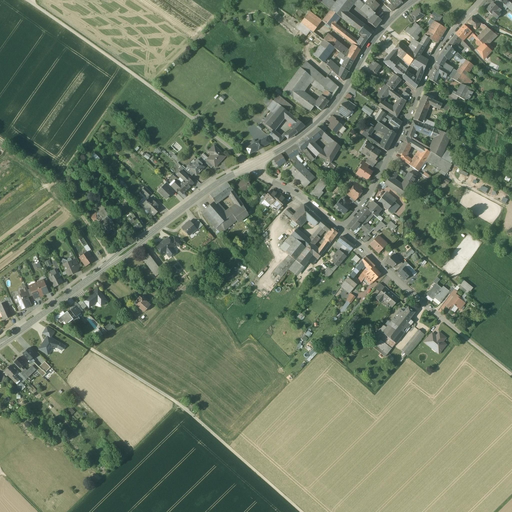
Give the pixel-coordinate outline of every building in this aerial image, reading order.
[(334,4),(328,0),(320,0),(320,2),(330,10),(334,4)] [(337,0),(334,4),(330,10),(331,10),(339,17),(342,19),(347,12),(354,4),(356,0),(337,0)] [(379,5),(373,0),(368,0),(364,4),(373,12),(379,5)] [(386,0),(390,5),(387,8),(391,12),(398,6),(399,5),(402,3),(399,0),(386,0)] [(505,5),(498,0),(497,2),(503,8),(506,10),(508,8),(505,5)] [(495,4),(493,3),(487,10),(497,19),(501,15),(499,13),(502,11),(501,10),(495,4)] [(374,14),(364,6),(361,10),(371,18),(374,15),(374,14)] [(420,8),(410,14),(415,22),(424,16),(420,8)] [(339,17),(331,10),(322,22),(330,28),(334,23),(339,17)] [(309,12),(300,23),(313,33),(318,26),(322,21),(309,12)] [(347,12),(342,19),(348,24),(353,17),(347,12)] [(441,16),(434,12),(432,15),(436,17),(433,21),(436,23),(441,16)] [(371,18),(368,22),(375,28),(378,25),(379,24),(381,21),(374,15),(371,18)] [(364,25),(353,17),(348,24),(353,27),(359,32),(364,25)] [(481,24),(472,17),(468,22),(472,25),(476,29),(480,25),(481,24)] [(433,21),(424,35),(437,43),(446,29),(436,23),(433,21)] [(313,33),(300,23),(297,27),(314,40),(317,36),(313,33)] [(343,31),(334,23),(330,28),(340,35),(343,31)] [(411,29),(407,34),(416,41),(419,38),(416,36),(422,29),(416,24),(411,29)] [(373,32),(364,25),(359,32),(353,27),(351,30),(361,38),(358,42),(363,46),(368,39),(373,32)] [(465,25),(456,35),(461,40),(463,41),(466,37),(469,39),(473,34),(474,34),(471,32),(470,30),(468,29),(465,25)] [(318,26),(313,33),(317,36),(322,30),(318,26)] [(479,36),(477,38),(477,39),(483,45),(495,34),(488,28),(485,30),(479,36)] [(479,36),(476,33),(471,29),(470,30),(471,32),(474,34),(473,34),(477,39),(477,38),(479,36)] [(322,30),(317,36),(323,40),(328,34),(322,30)] [(356,41),(343,31),(340,35),(353,45),(360,51),(363,46),(358,42),(356,41)] [(336,41),(328,34),(323,40),(324,41),(332,46),(336,41)] [(437,43),(424,35),(419,44),(424,48),(432,52),(437,43)] [(312,43),(309,52),(313,55),(324,41),(323,40),(317,36),(314,40),(312,43)] [(459,42),(453,38),(447,45),(453,50),(454,49),(459,42)] [(419,44),(413,40),(407,48),(408,49),(413,54),(419,45),(419,44)] [(324,41),(313,55),(323,63),(328,56),(334,48),(332,46),(324,41)] [(348,52),(337,43),(338,42),(336,41),(332,46),(340,52),(344,56),(348,52)] [(400,42),(389,55),(393,58),(397,54),(401,57),(408,49),(407,48),(400,42)] [(353,45),(349,53),(348,52),(344,56),(353,62),(360,51),(353,45)] [(413,54),(415,56),(418,57),(419,55),(424,48),(419,45),(413,54)] [(453,50),(447,45),(440,54),(447,60),(452,54),(453,54),(454,51),(453,50)] [(483,45),(478,50),(484,59),(491,51),(486,47),(483,45)] [(413,54),(408,49),(401,57),(406,62),(410,65),(415,56),(413,54)] [(455,51),(454,51),(453,54),(455,56),(454,58),(457,61),(461,57),(459,55),(455,51)] [(353,62),(344,56),(340,52),(337,56),(344,61),(342,64),(350,68),(352,64),(353,63),(352,63),(353,62)] [(447,60),(440,54),(435,64),(441,68),(444,64),(447,60)] [(393,58),(389,55),(383,62),(392,69),(396,65),(398,62),(393,58)] [(428,61),(419,55),(418,57),(419,58),(413,67),(419,70),(423,73),(428,61)] [(415,56),(410,65),(413,67),(419,58),(418,57),(415,56)] [(348,72),(341,67),(339,70),(326,59),(323,63),(327,66),(327,65),(330,69),(343,81),(348,72)] [(457,71),(451,79),(460,84),(467,74),(473,66),(465,60),(457,71)] [(325,79),(306,62),(301,68),(310,76),(320,85),(325,79)] [(380,67),(373,62),(368,68),(372,72),(375,74),(375,73),(380,67)] [(445,71),(434,64),(432,72),(435,74),(436,73),(440,75),(441,76),(445,71)] [(453,69),(444,64),(441,68),(450,73),(453,69)] [(396,65),(392,69),(401,77),(405,72),(396,65)] [(301,68),(289,83),(299,91),(307,81),(310,76),(301,68)] [(450,73),(447,77),(451,79),(457,71),(453,69),(450,73)] [(419,70),(414,79),(418,83),(423,73),(419,70)] [(407,73),(406,72),(405,72),(401,77),(415,89),(418,83),(414,79),(407,73)] [(435,74),(432,72),(429,79),(436,84),(440,75),(436,73),(435,74)] [(474,78),(467,74),(460,84),(461,84),(463,85),(467,87),(474,78)] [(394,75),(386,85),(393,91),(401,80),(394,75)] [(320,85),(310,76),(307,81),(316,89),(322,92),(324,93),(331,98),(332,96),(324,89),(320,85)] [(325,79),(320,85),(324,89),(332,96),(338,88),(326,77),(325,79)] [(474,78),(467,87),(470,89),(476,80),(474,78)] [(299,91),(289,83),(283,91),(287,94),(286,95),(287,96),(288,95),(291,98),(291,99),(292,99),(296,101),(295,102),(296,103),(297,102),(310,112),(314,106),(316,103),(299,91)] [(461,84),(455,95),(457,96),(463,85),(461,84)] [(385,85),(377,96),(383,100),(389,93),(391,90),(385,85)] [(463,85),(457,96),(458,97),(466,101),(467,102),(474,90),(470,89),(467,87),(463,85)] [(400,97),(391,90),(389,93),(398,100),(400,98),(400,97)] [(404,91),(400,96),(406,101),(409,95),(404,91)] [(455,95),(449,92),(447,95),(456,100),(458,97),(457,96),(455,95)] [(331,98),(324,93),(321,96),(328,101),(331,98)] [(293,107),(278,95),(273,101),(281,107),(288,112),(293,107)] [(316,103),(314,106),(321,111),(328,101),(321,96),(316,103)] [(400,98),(398,100),(394,107),(400,111),(406,101),(400,98)] [(442,104),(431,99),(429,104),(429,105),(431,106),(440,110),(441,106),(442,104)] [(429,104),(421,100),(418,108),(426,112),(426,111),(427,109),(429,105),(429,104)] [(281,107),(273,101),(264,113),(271,118),(281,107)] [(356,106),(349,102),(346,105),(346,106),(352,110),(353,111),(356,106)] [(400,111),(394,107),(392,110),(390,109),(390,108),(381,102),(378,106),(396,118),(400,111)] [(344,104),(342,106),(338,111),(346,117),(348,114),(349,115),(352,110),(346,106),(346,105),(344,104)] [(373,112),(364,106),(361,110),(370,116),(373,112)] [(271,118),(266,125),(272,130),(273,131),(273,130),(273,131),(284,118),(288,112),(281,107),(271,118)] [(426,112),(418,108),(413,120),(422,123),(423,119),(426,112)] [(380,109),(374,119),(376,121),(382,112),(382,111),(380,109)] [(297,120),(288,112),(284,118),(293,125),(297,120)] [(382,112),(376,121),(378,122),(381,124),(383,122),(382,121),(386,115),(382,112)] [(402,123),(393,117),(391,120),(389,122),(398,129),(402,123)] [(435,124),(423,119),(422,123),(433,128),(435,124)] [(293,125),(291,127),(293,129),(297,133),(305,127),(297,120),(293,125)] [(331,124),(329,127),(332,129),(332,131),(333,132),(334,131),(336,130),(338,131),(342,126),(334,120),(331,124)] [(424,126),(413,121),(410,128),(415,130),(421,132),(424,126)] [(381,124),(378,122),(373,129),(386,134),(389,130),(388,129),(381,124)] [(398,130),(390,125),(388,129),(389,130),(396,134),(398,130)] [(434,129),(424,125),(424,126),(421,132),(431,136),(434,129)] [(327,136),(317,128),(314,131),(320,136),(324,140),(327,136)] [(415,130),(410,128),(406,137),(411,140),(413,136),(415,130)] [(293,129),(284,136),(285,136),(288,140),(297,133),(293,129)] [(450,136),(439,130),(438,131),(434,129),(431,136),(435,138),(437,134),(448,141),(450,136)] [(273,131),(273,130),(272,132),(269,135),(279,143),(283,138),(273,131)] [(369,135),(362,130),(360,133),(366,138),(368,135),(369,136),(369,135)] [(314,131),(306,137),(312,143),(320,136),(314,131)] [(394,138),(386,134),(381,144),(379,147),(386,151),(394,138)] [(429,151),(431,153),(440,158),(444,150),(448,141),(437,134),(435,138),(431,147),(429,151)] [(245,146),(249,154),(271,143),(267,135),(245,146)] [(369,136),(368,135),(366,138),(379,147),(381,144),(378,142),(369,136)] [(327,136),(324,140),(331,146),(334,142),(327,136)] [(420,140),(413,136),(411,140),(429,151),(431,147),(420,141),(420,140)] [(305,138),(296,145),(301,151),(306,147),(307,147),(312,143),(306,137),(305,138)] [(411,161),(408,165),(418,172),(425,162),(431,153),(406,138),(404,142),(410,146),(418,151),(411,161)] [(325,156),(323,159),(330,163),(340,147),(334,142),(331,146),(325,156)] [(404,142),(397,154),(401,156),(404,157),(405,156),(410,146),(404,142)] [(307,147),(306,147),(311,151),(314,154),(316,151),(318,149),(312,143),(307,147)] [(380,152),(368,144),(366,148),(365,147),(361,152),(366,156),(366,157),(370,160),(372,156),(376,158),(380,152)] [(296,145),(285,152),(289,158),(293,155),(296,153),(297,154),(301,151),(296,145)] [(210,150),(214,153),(211,155),(207,160),(206,160),(213,166),(214,167),(222,159),(223,159),(225,157),(214,146),(210,150)] [(321,152),(318,149),(316,151),(314,154),(316,156),(323,159),(325,156),(321,152)] [(456,156),(444,150),(440,158),(452,165),(456,156)] [(440,158),(431,153),(425,162),(447,174),(452,165),(440,158)] [(280,155),(274,159),(278,166),(285,162),(280,155)] [(405,156),(404,157),(401,156),(399,158),(408,165),(411,161),(405,156)] [(213,166),(206,160),(207,160),(205,159),(203,161),(211,168),(213,166)] [(197,160),(192,165),(190,164),(187,167),(189,168),(189,169),(190,170),(194,174),(196,176),(205,167),(197,160)] [(293,165),(288,171),(294,177),(295,176),(303,168),(297,163),(294,166),(293,165)] [(363,166),(358,173),(367,180),(372,172),(366,168),(363,166)] [(307,170),(304,167),(303,168),(295,176),(298,178),(297,179),(301,183),(302,182),(307,186),(313,179),(306,171),(307,170)] [(188,173),(183,168),(181,170),(180,171),(180,172),(186,177),(186,176),(189,174),(188,173)] [(186,177),(180,172),(177,175),(184,181),(187,177),(186,176),(186,177)] [(412,175),(408,173),(405,178),(406,179),(413,183),(416,178),(412,175)] [(389,177),(385,184),(384,184),(387,186),(389,187),(394,181),(393,180),(395,177),(391,174),(389,177)] [(184,181),(182,183),(188,189),(194,183),(187,177),(184,181)] [(246,179),(237,184),(242,191),(246,189),(247,190),(251,187),(246,179)] [(406,179),(402,187),(399,185),(394,191),(401,195),(400,196),(401,196),(404,198),(413,183),(406,179)] [(337,182),(333,180),(325,188),(329,192),(337,182)] [(320,181),(310,194),(317,200),(323,193),(321,192),(326,185),(320,181)] [(399,185),(394,181),(389,187),(394,191),(399,185)] [(179,185),(175,182),(173,184),(179,190),(178,190),(183,194),(188,189),(182,183),(181,183),(179,185)] [(171,187),(167,183),(164,185),(170,191),(173,189),(171,187)] [(233,190),(227,183),(222,186),(228,194),(233,190)] [(170,191),(164,185),(158,191),(166,199),(172,193),(170,191)] [(222,186),(215,191),(215,190),(214,191),(214,192),(209,195),(214,201),(215,203),(228,194),(222,186)] [(360,190),(354,186),(349,192),(352,195),(357,198),(362,192),(360,190)] [(151,193),(145,187),(141,192),(147,197),(151,193)] [(233,190),(228,194),(239,209),(243,206),(233,190)] [(266,196),(263,199),(264,200),(270,205),(272,203),(278,196),(272,190),(266,196)] [(264,194),(258,201),(261,204),(264,200),(263,199),(266,196),(264,194)] [(278,196),(272,203),(277,208),(278,209),(281,206),(286,201),(280,194),(278,196)] [(393,203),(384,195),(378,202),(387,210),(392,204),(393,203)] [(154,202),(150,198),(145,202),(146,203),(144,206),(146,209),(150,212),(153,215),(160,208),(157,205),(156,205),(153,203),(154,202)] [(346,204),(342,201),(341,200),(338,203),(339,207),(337,208),(344,214),(348,209),(348,208),(347,206),(349,205),(347,203),(346,204)] [(214,201),(205,209),(220,225),(227,218),(214,204),(215,203),(214,201)] [(381,210),(372,202),(366,209),(375,216),(381,210)] [(392,204),(387,210),(392,214),(397,208),(392,204)] [(294,215),(290,219),(299,227),(307,219),(306,218),(312,212),(303,205),(294,215)] [(239,209),(232,214),(236,220),(238,222),(248,214),(243,206),(239,209)] [(277,208),(274,212),(277,215),(283,208),(281,206),(278,209),(277,208)] [(369,212),(364,207),(361,211),(366,216),(368,214),(369,212)] [(104,209),(99,213),(101,216),(103,219),(107,216),(108,215),(104,209)] [(205,209),(201,212),(216,228),(220,225),(205,209)] [(294,215),(287,209),(284,213),(290,219),(294,215)] [(361,211),(355,218),(360,223),(362,221),(366,216),(361,211)] [(312,212),(306,218),(307,219),(315,226),(318,223),(320,220),(312,212)] [(96,214),(93,216),(91,219),(94,222),(96,220),(101,216),(99,213),(96,215),(96,214)] [(227,218),(220,225),(224,231),(236,220),(232,214),(227,218)] [(110,220),(107,216),(103,219),(99,221),(103,227),(104,227),(108,232),(111,230),(111,231),(112,230),(111,230),(112,230),(112,229),(116,227),(111,221),(110,222),(109,220),(110,220)] [(378,219),(373,216),(372,217),(369,220),(373,225),(378,219)] [(360,223),(355,218),(347,227),(352,231),(356,227),(358,225),(360,223)] [(141,227),(137,220),(134,222),(131,224),(136,230),(141,227)] [(198,220),(193,225),(196,229),(197,230),(202,225),(198,220)] [(326,225),(320,220),(318,223),(322,227),(323,228),(326,225)] [(193,225),(190,221),(182,228),(189,236),(196,229),(193,225)] [(371,228),(363,221),(362,221),(360,223),(362,225),(368,231),(370,229),(371,228)] [(381,221),(373,230),(376,233),(379,229),(384,224),(381,221)] [(390,221),(386,226),(391,231),(396,226),(390,221)] [(368,231),(362,225),(360,223),(358,225),(360,226),(361,227),(360,228),(366,233),(368,231)] [(332,229),(326,225),(323,228),(318,234),(316,236),(319,238),(326,230),(329,233),(332,229)] [(329,233),(324,239),(327,240),(330,243),(337,233),(332,229),(329,233)] [(296,230),(291,235),(295,238),(300,233),(299,232),(296,230)] [(308,240),(300,233),(295,238),(296,239),(306,248),(310,243),(308,240)] [(310,243),(313,246),(320,238),(319,238),(316,236),(310,243)] [(387,244),(378,236),(370,245),(378,253),(387,244)] [(87,245),(82,237),(79,239),(84,247),(87,245)] [(181,241),(174,237),(172,241),(171,242),(176,245),(178,246),(181,241)] [(341,237),(333,247),(337,250),(342,244),(347,248),(351,251),(354,247),(341,237)] [(288,239),(279,248),(285,252),(296,239),(295,238),(292,242),(288,239)] [(168,239),(156,247),(162,255),(166,253),(169,257),(175,253),(172,248),(176,245),(171,242),(168,239)] [(296,239),(285,252),(288,255),(295,260),(295,261),(305,248),(306,248),(296,239)] [(324,243),(321,247),(325,250),(330,243),(327,240),(324,243)] [(306,248),(305,248),(313,255),(318,259),(322,253),(318,250),(313,246),(310,243),(306,248)] [(305,248),(295,261),(302,266),(303,267),(308,261),(311,258),(313,255),(305,248)] [(347,248),(342,254),(346,257),(351,251),(347,248)] [(407,256),(414,252),(411,248),(405,252),(407,256)] [(338,250),(332,258),(333,260),(332,261),(335,264),(338,267),(346,257),(342,254),(338,250)] [(88,252),(80,257),(84,263),(83,263),(86,266),(93,260),(88,252)] [(163,271),(149,253),(142,258),(156,276),(163,271)] [(295,260),(288,255),(274,272),(275,273),(281,278),(295,260)] [(356,255),(352,259),(356,263),(360,259),(356,255)] [(398,262),(392,255),(389,259),(386,262),(393,268),(398,262)] [(36,256),(32,257),(37,267),(40,266),(36,256)] [(365,257),(351,274),(354,277),(364,265),(368,260),(365,257)] [(76,259),(71,261),(72,262),(75,269),(79,267),(76,259)] [(374,266),(368,260),(364,265),(367,268),(368,270),(369,271),(373,267),(374,266)] [(302,266),(295,261),(288,269),(295,275),(302,266)] [(72,262),(68,264),(67,266),(64,267),(68,276),(77,272),(75,269),(72,262)] [(398,262),(393,268),(396,271),(401,267),(402,265),(398,262)] [(413,271),(404,263),(402,265),(401,267),(403,269),(405,267),(411,273),(413,271)] [(335,264),(330,269),(328,267),(323,273),(325,275),(324,276),(327,279),(338,267),(335,264)] [(373,267),(369,271),(366,275),(372,281),(380,274),(373,267)] [(411,273),(405,267),(403,269),(398,273),(405,280),(411,273)] [(367,268),(357,280),(359,281),(359,282),(360,283),(362,280),(360,279),(367,271),(368,270),(367,268)] [(367,271),(360,279),(362,280),(363,279),(364,278),(366,275),(369,271),(368,270),(367,271)] [(281,278),(275,273),(270,279),(276,284),(282,278),(281,278)] [(53,276),(49,278),(54,287),(62,283),(58,274),(53,276)] [(354,277),(351,274),(345,281),(354,288),(359,282),(359,281),(354,277)] [(372,281),(366,275),(364,278),(369,284),(372,281)] [(467,293),(472,288),(462,279),(454,288),(457,290),(460,287),(467,293)] [(47,289),(43,281),(36,284),(41,295),(45,294),(46,294),(47,293),(48,292),(47,289)] [(354,288),(345,281),(341,285),(350,293),(354,288)] [(380,283),(375,289),(380,293),(385,288),(380,283)] [(36,284),(29,287),(33,295),(34,298),(35,299),(37,298),(38,297),(41,295),(36,284)] [(435,284),(426,295),(433,300),(434,298),(442,288),(436,284),(435,284)] [(449,291),(443,287),(442,288),(434,298),(440,303),(448,293),(449,292),(449,291)] [(398,299),(385,288),(380,293),(376,298),(380,302),(383,300),(391,307),(398,299)] [(95,292),(92,294),(83,300),(89,308),(99,300),(102,305),(106,301),(98,290),(95,292)] [(25,293),(14,298),(16,303),(19,302),(22,309),(30,306),(27,298),(26,296),(25,293)] [(464,303),(454,296),(446,307),(450,311),(454,306),(454,307),(455,306),(459,310),(464,303)] [(141,298),(139,297),(134,303),(134,304),(143,312),(147,309),(144,306),(147,303),(145,301),(141,298)] [(10,298),(4,300),(5,302),(7,307),(13,304),(10,298)] [(81,301),(77,304),(80,307),(83,309),(86,307),(81,301)] [(5,302),(0,304),(0,312),(3,320),(12,316),(7,307),(5,302)] [(77,304),(75,302),(70,306),(72,309),(73,310),(75,308),(77,309),(80,307),(77,304)] [(415,313),(408,307),(404,312),(400,310),(398,313),(401,316),(402,314),(409,320),(409,319),(415,313)] [(75,308),(73,310),(72,309),(70,310),(71,311),(68,313),(67,312),(61,316),(65,321),(67,324),(73,320),(75,323),(80,319),(78,316),(80,314),(77,309),(75,308)] [(401,316),(398,313),(388,326),(401,336),(412,322),(409,319),(409,320),(402,314),(401,316)] [(381,324),(373,334),(380,340),(388,346),(392,341),(382,333),(386,328),(381,324)] [(401,336),(388,326),(386,328),(382,333),(392,341),(395,344),(401,336)] [(47,336),(51,338),(54,332),(47,327),(43,334),(47,336)] [(425,335),(418,330),(415,334),(421,339),(425,335)] [(434,338),(430,343),(431,344),(440,352),(446,345),(442,342),(446,338),(439,333),(434,338)] [(415,334),(401,351),(407,356),(421,339),(415,334)] [(431,335),(425,342),(429,346),(431,344),(430,343),(434,338),(431,335)] [(47,336),(39,350),(48,355),(53,346),(57,349),(62,351),(65,346),(51,338),(47,336)] [(388,346),(380,340),(378,343),(377,343),(373,348),(385,357),(391,349),(388,346)] [(36,355),(29,348),(23,354),(29,360),(30,361),(32,359),(36,355)] [(308,354),(310,355),(306,359),(309,362),(317,353),(312,349),(308,354)] [(26,364),(19,357),(14,363),(20,369),(23,366),(26,364)] [(39,367),(36,370),(40,374),(49,366),(45,361),(39,367)] [(34,362),(31,365),(32,366),(36,370),(39,367),(34,362)] [(10,365),(4,371),(7,375),(10,378),(11,378),(14,375),(17,372),(10,365)] [(32,366),(28,370),(31,373),(33,371),(38,376),(40,374),(36,370),(32,366)] [(17,372),(14,375),(19,380),(21,383),(23,381),(20,378),(20,379),(18,377),(21,374),(20,374),(18,371),(17,372)] [(14,375),(11,378),(16,383),(19,380),(14,375)]
